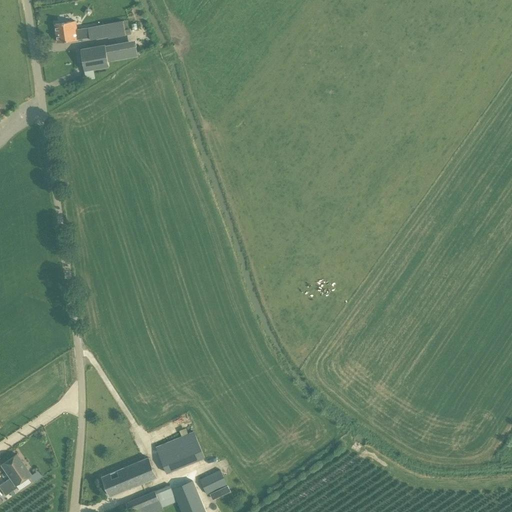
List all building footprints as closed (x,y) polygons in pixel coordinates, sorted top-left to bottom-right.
[(58,42),(79,39),(76,21),(55,24),(58,42)] [(88,27),(90,40),(108,36),(109,38),(131,34),(130,28),(125,29),(123,21),(88,27)] [(108,62),(105,44),(80,49),(86,80),(95,78),(93,69),(109,66),(108,62)] [(167,473),(204,457),(193,431),(156,447),(167,473)] [(15,485),(30,474),(16,454),(0,465),(9,478),(0,484),(0,489),(4,496),(9,493),(12,490),(16,487),(15,485)] [(148,457),(143,459),(102,477),(110,496),(156,477),(148,457)] [(220,469),(199,479),(207,495),(209,493),(228,485),(220,469)] [(188,511),(203,506),(192,478),(172,485),(182,511),(188,511)] [(156,511),(163,509),(162,507),(177,502),(170,485),(155,491),(132,500),(136,511),(156,511)] [(228,485),(209,493),(212,500),(230,491),(230,489),(228,485)]
